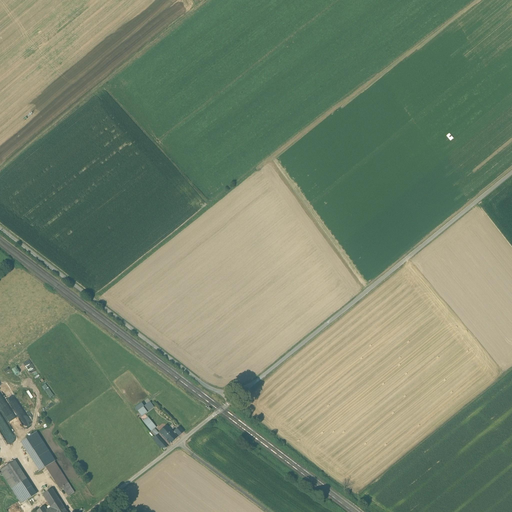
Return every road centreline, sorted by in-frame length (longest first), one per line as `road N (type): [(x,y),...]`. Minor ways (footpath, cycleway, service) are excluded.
road 1 (unclassified): [(511,172),(222,408)]
road 2 (unclassified): [(89,511),(222,408)]
